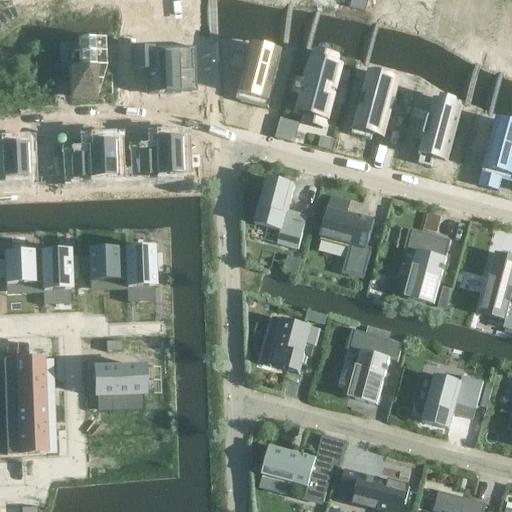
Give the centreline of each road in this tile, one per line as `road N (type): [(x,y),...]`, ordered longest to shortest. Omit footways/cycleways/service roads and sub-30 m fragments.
road 1 (residential): [(227,146),(511,220)]
road 2 (residential): [(236,401),(511,473)]
road 3 (residential): [(236,401),(227,146)]
road 4 (residential): [(67,329),(76,468),(41,470),(33,500),(0,502)]
road 5 (residential): [(12,122),(180,117),(227,146)]
